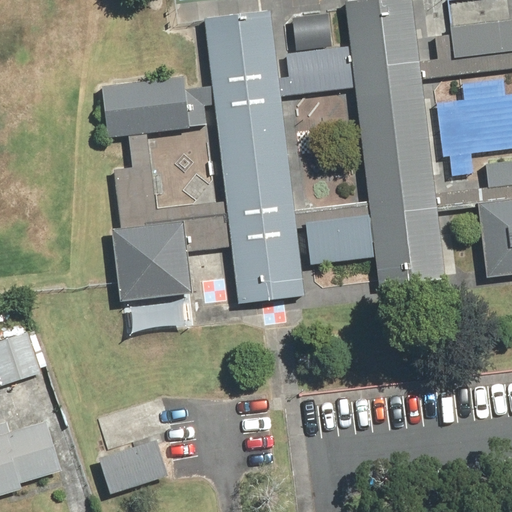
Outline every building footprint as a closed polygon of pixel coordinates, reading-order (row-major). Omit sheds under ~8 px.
[(414,0),(340,0),(372,283),(445,275),(414,0)] [(268,9),(195,17),(226,306),(300,299),(268,9)] [(181,78),(100,87),(106,145),(188,136),(181,78)] [(511,191),(473,196),(483,280),(511,277),(511,191)] [(183,212),(103,221),(113,309),(193,301),(183,212)] [(31,331),(0,341),(0,373),(5,388),(46,373),(31,331)] [(0,499),(28,492),(26,484),(68,473),(54,421),(16,431),(13,422),(0,425),(0,499)] [(173,477),(162,440),(103,458),(114,495),(173,477)]
